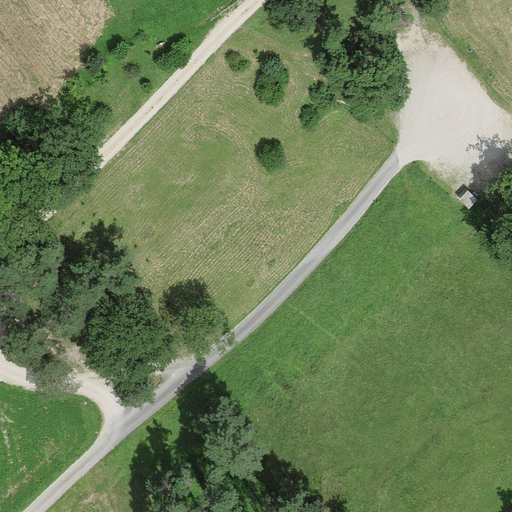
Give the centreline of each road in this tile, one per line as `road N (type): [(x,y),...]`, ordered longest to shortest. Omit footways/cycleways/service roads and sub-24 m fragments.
road 1 (track): [(0,248),(232,22),(308,57),(394,53),(410,147)]
road 2 (track): [(33,511),(256,317),(410,147)]
road 3 (track): [(119,434),(95,387),(0,366)]
road 4 (track): [(202,365),(72,376)]
